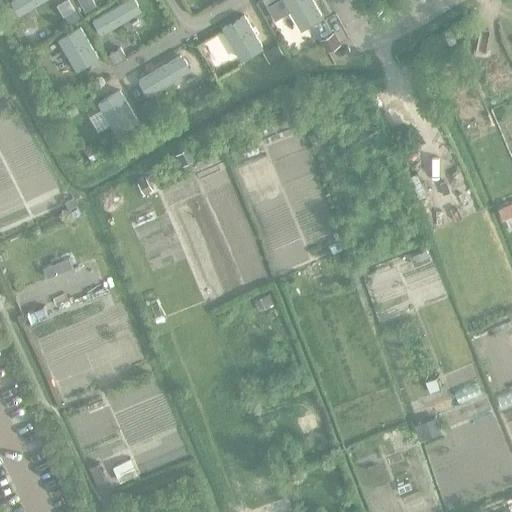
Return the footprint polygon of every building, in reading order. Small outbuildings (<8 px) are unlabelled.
[(11,0),(20,14),(43,0),(11,0)] [(93,0),(79,0),(85,9),(95,3),(93,0)] [(121,0),(93,17),(101,33),(141,10),(135,0),(121,0)] [(283,0),(275,0),(267,5),(275,18),(289,10),(283,0)] [(283,0),(301,29),(323,16),(313,0),(283,0)] [(75,5),(64,11),(70,22),(81,16),(75,5)] [(221,26),(241,59),(263,46),(244,13),(221,26)] [(57,38),(76,70),(98,57),(79,25),(57,38)] [(334,32),(321,39),(327,50),(340,42),(334,32)] [(277,43),(263,51),(270,61),(283,54),(277,43)] [(121,45),(109,52),(114,62),(126,55),(121,45)] [(183,54),(138,79),(148,95),(191,69),(183,54)] [(97,102),(116,134),(139,121),(119,89),(97,102)] [(61,90),(52,95),(57,104),(66,99),(61,90)] [(320,91),(309,91),(309,105),(320,105),(320,91)] [(151,96),(136,105),(144,117),(158,108),(151,96)] [(227,125),(217,129),(223,144),(233,140),(227,125)] [(370,125),(359,129),(364,142),(374,138),(370,125)] [(401,140),(393,144),(403,166),(410,162),(401,140)] [(90,142),(82,147),(87,154),(95,149),(90,142)] [(186,147),(176,152),(181,161),(190,156),(186,147)] [(145,175),(137,179),(143,191),(152,186),(145,175)] [(73,196),(66,200),(70,208),(77,204),(73,196)] [(497,208),(501,218),(511,213),(511,205),(511,203),(497,208)] [(401,227),(399,233),(402,238),(408,239),(413,237),(414,231),(412,226),(406,224),(401,227)] [(335,241),(328,243),(332,252),(339,250),(341,249),(337,240),(335,241)] [(427,247),(411,254),(415,263),(431,257),(427,247)] [(55,262),(43,267),(46,277),(59,272),(55,262)] [(268,292),(253,297),(257,308),(272,302),(268,292)] [(34,309),(27,313),(30,321),(38,318),(34,309)] [(436,374),(425,379),(429,391),(441,386),(436,374)] [(314,411),(303,415),(308,430),(318,427),(314,411)] [(434,418),(421,423),(425,432),(437,428),(434,418)] [(98,462),(88,466),(96,483),(106,478),(98,462)] [(299,470),(286,475),(291,489),(304,485),(299,470)]
